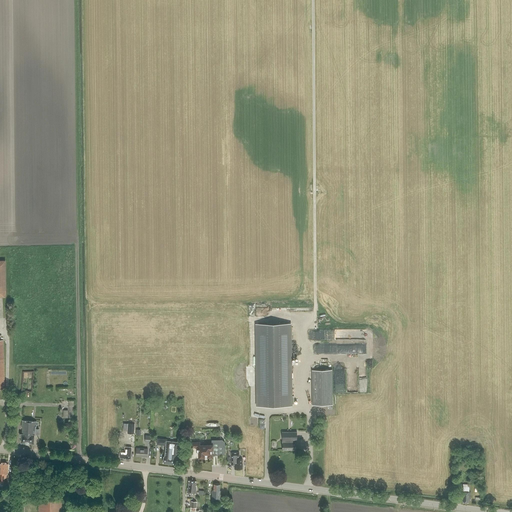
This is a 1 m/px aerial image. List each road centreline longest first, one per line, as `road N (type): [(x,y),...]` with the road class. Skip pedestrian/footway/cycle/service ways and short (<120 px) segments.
road 1 (tertiary): [(487,511),(0,449)]
road 2 (unknown): [(303,323),(311,489)]
